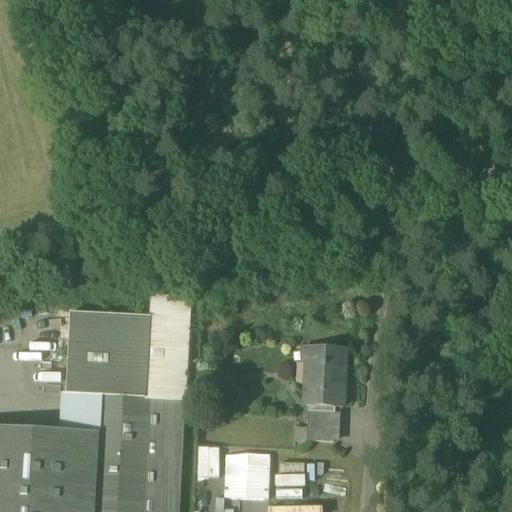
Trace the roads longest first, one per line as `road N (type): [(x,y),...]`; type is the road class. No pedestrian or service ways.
road 1 (track): [(371,511),(379,310),(511,74)]
road 2 (track): [(511,52),(294,0)]
